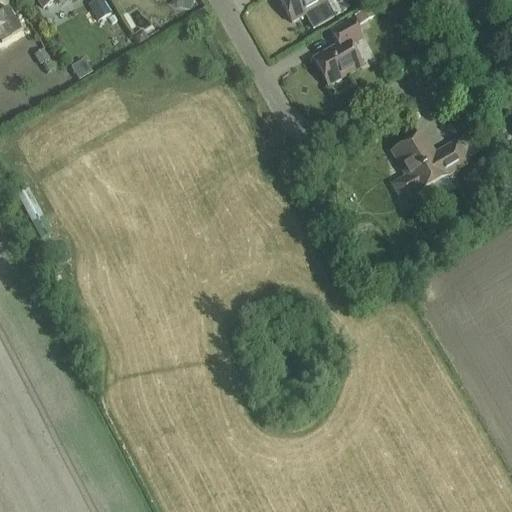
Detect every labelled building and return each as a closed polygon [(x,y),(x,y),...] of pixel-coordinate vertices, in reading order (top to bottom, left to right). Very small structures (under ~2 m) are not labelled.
[(70,0),(36,0),(42,9),(58,0),(68,0),(69,1),(70,0)] [(332,18),(322,0),(277,0),(291,24),(304,16),(312,30),(332,18)] [(345,0),(330,0),(337,13),(349,7),(345,0)] [(0,42),(1,44),(10,38),(10,37),(21,31),(7,8),(0,11),(0,42)] [(361,41),(350,22),(329,33),(337,47),(312,61),(327,88),(361,68),(349,47),(361,41)] [(369,40),(357,45),(368,67),(379,62),(369,40)] [(401,203),(414,195),(415,196),(446,178),(446,177),(468,164),(456,143),(432,157),(427,149),(429,148),(422,136),(391,154),(405,179),(392,186),(401,203)] [(27,190),(16,196),(40,241),(51,235),(27,190)]
